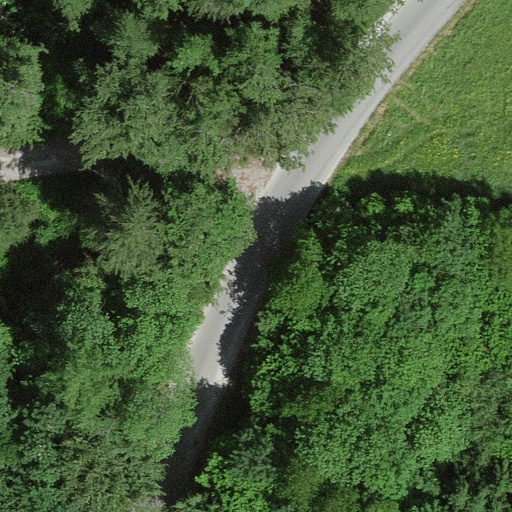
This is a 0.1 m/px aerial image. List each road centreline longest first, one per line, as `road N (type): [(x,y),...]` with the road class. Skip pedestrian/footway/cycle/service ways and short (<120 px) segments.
road 1 (unclassified): [(156,511),(211,344),(304,166),(428,0)]
road 2 (track): [(0,166),(78,156),(304,166)]
